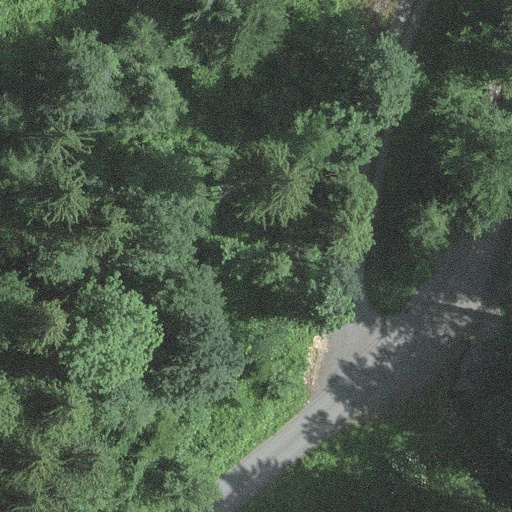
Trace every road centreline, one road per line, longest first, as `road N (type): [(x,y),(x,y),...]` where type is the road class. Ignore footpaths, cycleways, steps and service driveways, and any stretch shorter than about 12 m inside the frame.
road 1 (unclassified): [(213,511),(380,369),(511,191)]
road 2 (track): [(417,0),(382,97),(380,369)]
